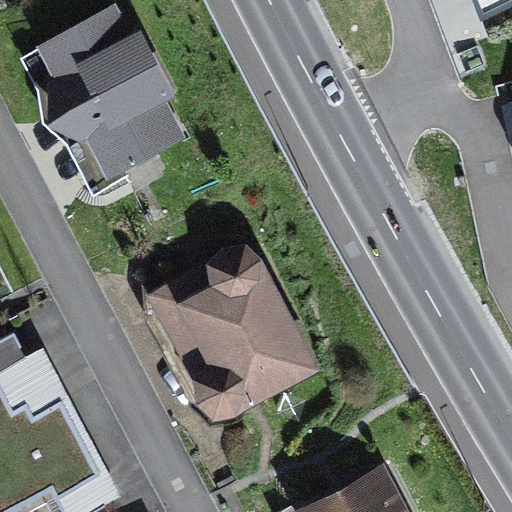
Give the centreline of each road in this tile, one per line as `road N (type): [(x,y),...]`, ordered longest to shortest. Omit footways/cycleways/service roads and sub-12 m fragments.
road 1 (secondary): [(511,442),(344,162),(265,0)]
road 2 (residential): [(0,173),(179,511)]
